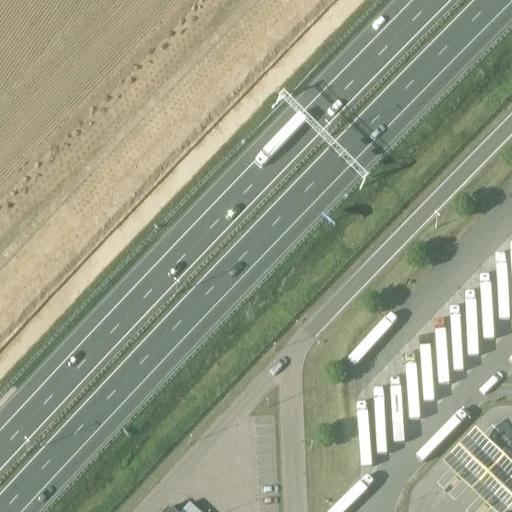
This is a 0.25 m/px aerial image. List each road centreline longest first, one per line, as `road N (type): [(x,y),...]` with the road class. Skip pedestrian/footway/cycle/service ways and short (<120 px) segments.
road 1 (motorway): [(13,511),(503,0)]
road 2 (motorway): [(424,0),(0,442)]
